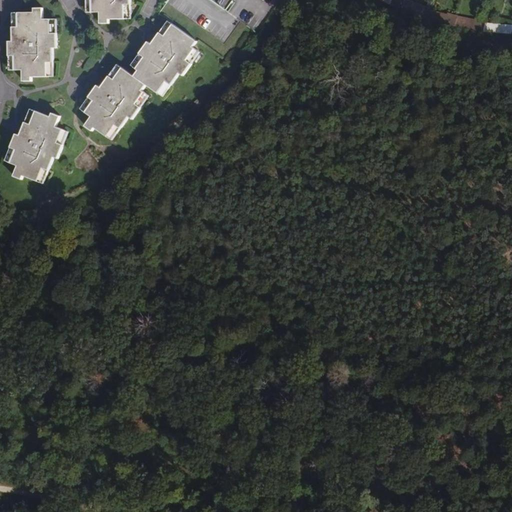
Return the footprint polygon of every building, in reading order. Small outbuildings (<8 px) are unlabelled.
[(92,0),(93,13),(101,13),(100,24),(109,24),(109,19),(125,19),(125,5),(131,5),(130,0),(92,0)] [(405,0),(393,0),(392,5),(403,9),(405,0)] [(51,34),(51,19),(44,20),(43,8),(35,8),(35,13),(19,13),(19,27),(13,27),(14,42),(9,42),(9,47),(10,57),(16,57),(16,70),(23,71),(24,82),(32,82),(32,78),(49,76),(48,63),(54,63),(54,48),(57,48),(57,34),(51,34)] [(511,33),(511,25),(485,23),(483,31),(511,35),(511,33)] [(135,76),(147,85),(158,93),(167,82),(172,85),(180,74),(183,76),(192,64),(187,61),(195,49),(193,48),(198,42),(173,25),(165,36),(161,32),(152,44),(149,42),(144,48),(140,54),(145,58),(137,69),(139,71),(135,76)] [(147,85),(135,76),(123,68),(115,80),(110,76),(101,88),(98,86),(94,91),(90,98),(94,101),(86,113),(92,117),(86,126),(93,132),(96,128),(108,137),(117,125),(121,129),(130,117),(133,120),(142,108),(137,104),(145,93),(143,91),(147,85)] [(32,125),(26,123),(23,132),(21,136),(17,134),(12,148),(17,150),(12,163),(19,166),(15,177),(23,180),(24,176),(39,182),(44,168),(50,171),(55,157),(59,159),(65,146),(59,144),(64,130),(57,128),(62,117),(54,113),(52,117),(36,112),(32,125)]
